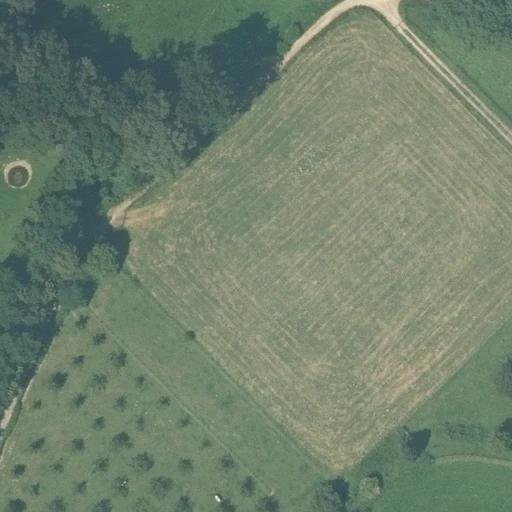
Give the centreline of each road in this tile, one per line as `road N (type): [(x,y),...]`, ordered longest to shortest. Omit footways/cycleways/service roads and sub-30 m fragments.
road 1 (track): [(355,0),(323,18),(98,227),(0,423)]
road 2 (track): [(372,0),(511,141)]
